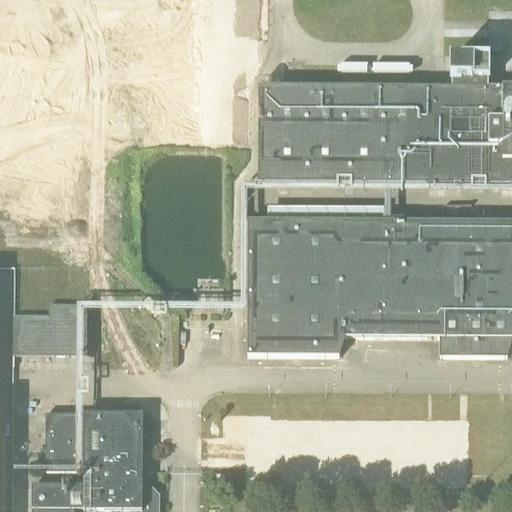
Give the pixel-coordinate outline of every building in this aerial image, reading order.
[(0,0),(0,62),(130,60),(130,69),(158,69),(157,46),(153,46),(152,0),(0,0)] [(259,124),(258,187),(511,188),(511,91),(503,91),(489,91),(489,82),(491,82),(491,62),(451,61),(451,82),(453,82),(452,91),(259,90),(259,124)] [(12,94),(11,109),(41,109),(41,95),(12,94)] [(511,225),(249,224),(248,360),(340,360),(345,341),(440,342),(440,361),(508,361),(511,346),(511,225)] [(41,309),(41,320),(6,320),(6,362),(64,361),(63,308),(41,309)] [(33,489),(32,511),(160,511),(160,498),(153,490),(143,490),(144,417),(141,417),(141,411),(138,408),(126,408),(123,410),(122,417),(46,417),(46,489),(33,489)] [(217,477),(217,494),(226,494),(226,477),(217,477)]
